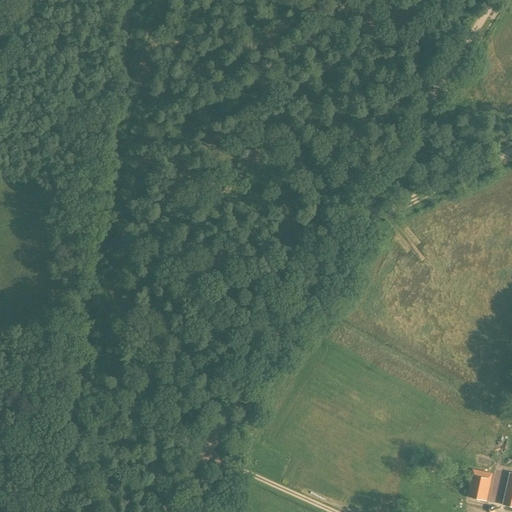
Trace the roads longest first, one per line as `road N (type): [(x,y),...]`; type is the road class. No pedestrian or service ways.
road 1 (track): [(495,0),(204,450)]
road 2 (track): [(78,378),(127,0)]
road 3 (track): [(358,210),(391,210),(511,147)]
road 4 (track): [(210,456),(332,511)]
road 5 (track): [(78,378),(184,439)]
